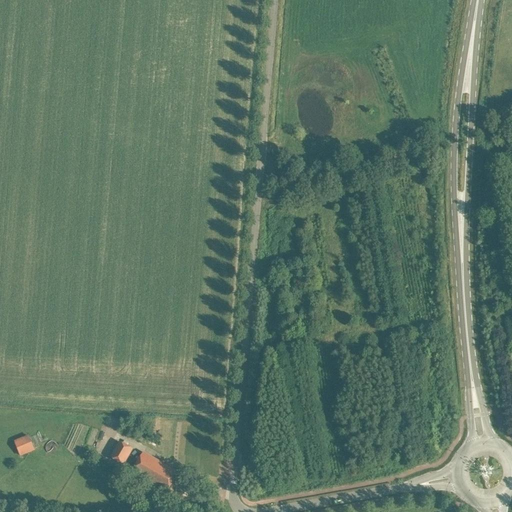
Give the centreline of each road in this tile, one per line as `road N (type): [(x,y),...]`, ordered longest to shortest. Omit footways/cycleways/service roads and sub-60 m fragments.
road 1 (unclassified): [(244,511),(232,486),(274,0)]
road 2 (tertiary): [(461,217),(472,380)]
road 3 (tertiary): [(468,70),(454,150),(461,217)]
road 4 (tertiary): [(461,217),(468,70)]
road 5 (unclassified): [(268,511),(402,487)]
